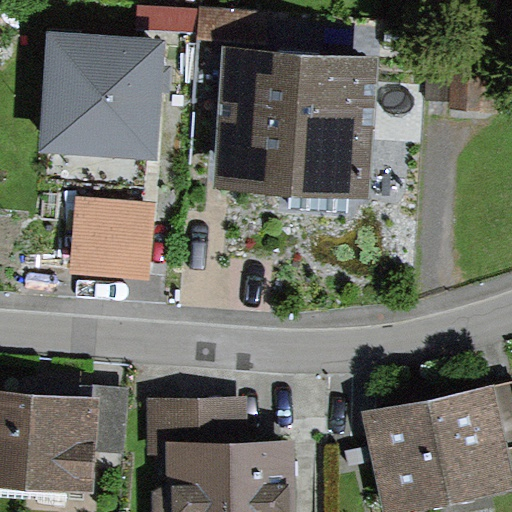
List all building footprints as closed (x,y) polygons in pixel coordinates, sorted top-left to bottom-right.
[(0,0),(0,79),(75,84),(79,0),(0,0)] [(198,34),(220,35),(268,38),(270,5),(176,0),(142,0),(137,102),(194,105),(198,34)] [(452,21),(448,105),(496,108),(500,23),(452,21)] [(268,38),(220,35),(212,178),(285,182),(284,204),(346,207),(348,186),(368,187),(376,44),(268,38)] [(75,187),(71,267),(157,271),(161,192),(75,187)] [(511,375),(495,379),(494,373),(358,404),(383,510),(511,480),(511,451),(511,447),(511,446),(511,375)] [(82,386),(0,381),(0,475),(97,482),(100,447),(121,448),(126,381),(82,379),(82,386)] [(165,451),(165,477),(151,489),(151,511),(294,511),(292,431),(248,432),(247,392),(146,396),(148,452),(165,451)]
